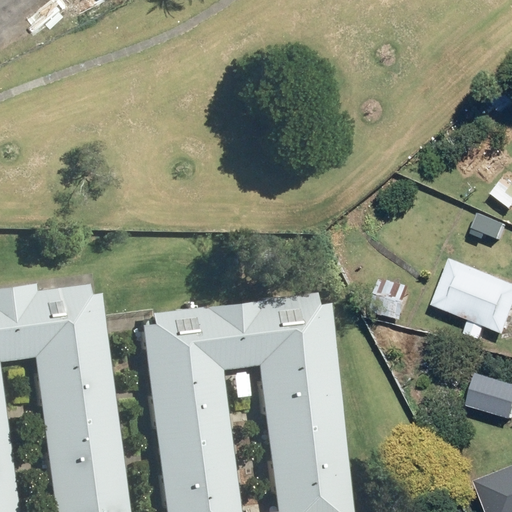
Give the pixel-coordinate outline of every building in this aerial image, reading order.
[(66,0),(78,22),(117,0),(66,0)] [(511,181),(506,177),(489,197),(509,214),(511,209),(511,181)] [(511,292),(455,270),(439,308),(497,331),(511,293),(511,292)] [(401,324),(407,288),(375,282),(369,319),(401,324)] [(0,511),(126,511),(100,296),(0,308),(0,511)] [(136,322),(159,511),(340,511),(314,300),(136,322)] [(446,369),(438,396),(501,413),(508,386),(446,369)] [(511,511),(511,471),(484,482),(495,511),(511,511)]
